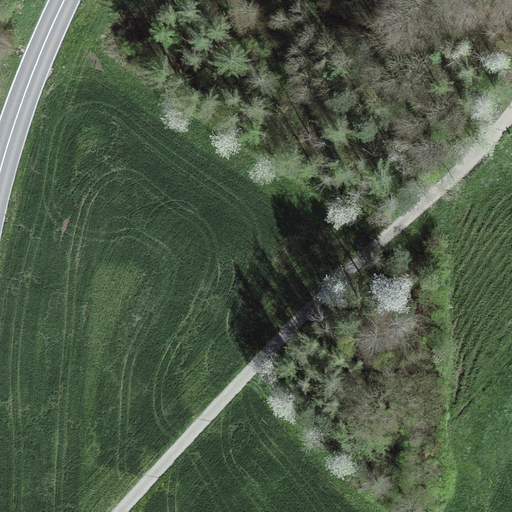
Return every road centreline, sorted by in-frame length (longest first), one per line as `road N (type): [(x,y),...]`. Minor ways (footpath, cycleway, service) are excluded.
road 1 (unclassified): [(130,511),(310,314),(511,123)]
road 2 (secondary): [(0,171),(19,102),(63,0)]
